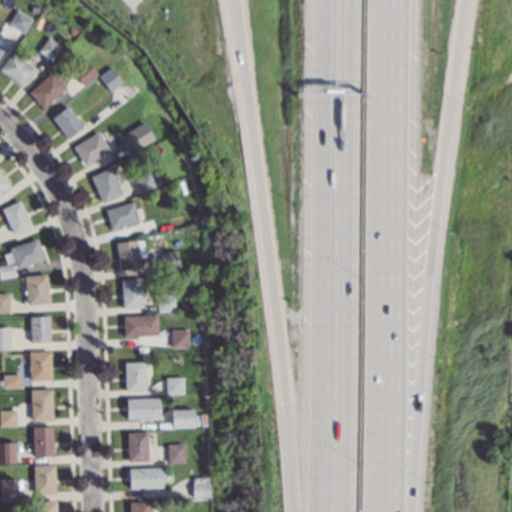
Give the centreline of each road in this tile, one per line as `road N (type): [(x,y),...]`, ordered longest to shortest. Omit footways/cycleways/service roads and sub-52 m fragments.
road 1 (motorway): [(234,0),(293,511)]
road 2 (motorway): [(409,511),(465,0)]
road 3 (motorway): [(329,0),(322,511)]
road 4 (motorway): [(391,511),(398,0)]
road 5 (residential): [(61,208),(85,274),(91,511)]
